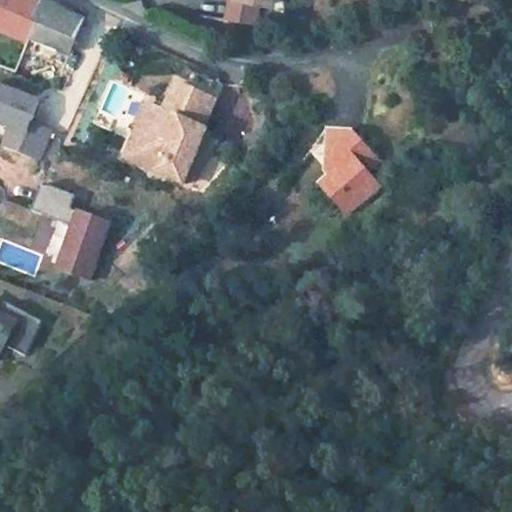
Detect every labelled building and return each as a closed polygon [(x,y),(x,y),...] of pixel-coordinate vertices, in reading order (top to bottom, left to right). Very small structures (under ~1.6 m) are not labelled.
[(0,0),(0,26),(70,54),(86,17),(53,0),(0,0)] [(231,0),(228,16),(227,17),(256,23),(260,2),(271,5),(271,0),(231,0)] [(33,55),(27,69),(53,79),(58,66),(33,55)] [(220,99),(175,82),(164,112),(173,115),(209,129),(220,99)] [(37,100),(0,84),(0,120),(11,125),(2,146),(40,162),(53,132),(28,121),(37,100)] [(142,103),(119,161),(150,173),(173,115),(164,112),(142,103)] [(209,129),(173,115),(150,173),(186,187),(209,129)] [(359,169),(354,163),(367,150),(350,129),(325,151),(323,166),(326,169),(322,172),(320,185),(338,208),(370,182),(359,169)] [(359,169),(373,157),(367,150),(354,163),(359,169)] [(57,268),(91,279),(111,222),(70,207),(75,194),(43,183),(33,209),(73,223),(57,268)] [(399,297),(401,302),(402,302),(404,306),(407,310),(408,311),(410,312),(415,316),(423,319),(431,320),(440,317),(446,313),(450,309),(454,302),(455,298),(455,289),(452,281),(450,277),(442,270),(435,266),(430,265),(421,266),(416,267),(412,269),(392,257),(381,275),(399,286),(399,297)] [(28,359),(49,318),(5,296),(1,305),(0,305),(0,356),(5,359),(9,350),(28,359)]
